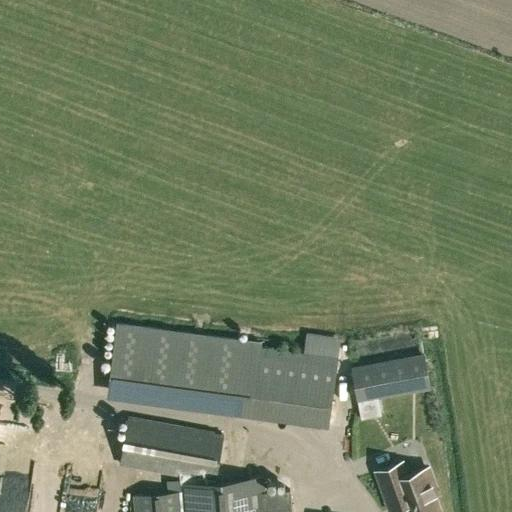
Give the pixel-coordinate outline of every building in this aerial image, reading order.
[(126,321),(118,398),(341,421),(350,334),(313,330),(311,348),(269,344),(270,336),(126,321)] [(430,387),(425,356),(356,369),(362,400),(382,396),(430,387)] [(382,396),(380,397),(362,400),(365,417),(385,413),(382,396)] [(222,432),(129,415),(119,462),(214,478),(222,432)] [(398,486),(405,505),(407,511),(433,511),(439,510),(430,486),(433,485),(427,467),(401,477),(396,463),(376,470),(384,491),(398,486)] [(213,486),(182,489),(183,511),(263,511),(262,491),(262,482),(213,486)] [(183,511),(182,489),(134,493),(135,511),(183,511)] [(262,491),(263,511),(290,511),(289,489),(262,491)]
